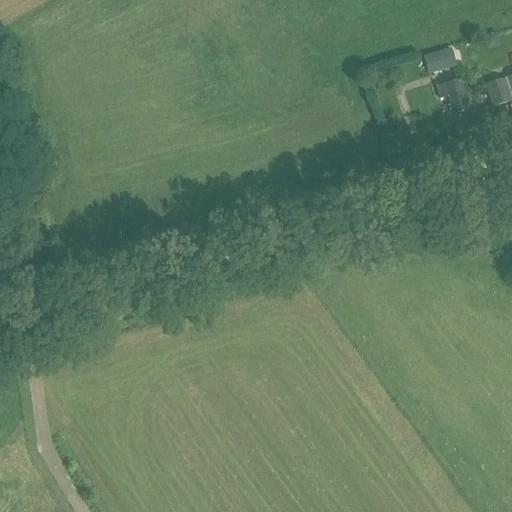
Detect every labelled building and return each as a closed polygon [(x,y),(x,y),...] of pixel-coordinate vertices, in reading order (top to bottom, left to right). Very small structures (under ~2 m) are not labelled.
[(451,49),(423,57),(428,75),(456,66),(451,49)] [(370,75),(373,85),(387,81),(384,70),(370,75)] [(510,100),(511,106),(511,77),(487,85),(493,106),(510,100)] [(447,97),(453,114),(470,109),(462,79),(435,86),(439,99),(447,97)] [(453,125),(458,143),(478,137),(472,119),(453,125)] [(411,136),(406,121),(393,126),(398,141),(411,136)] [(422,156),(428,179),(459,170),(452,149),(422,156)]
